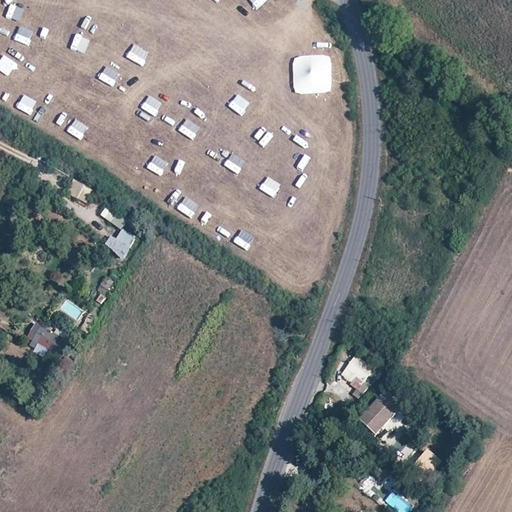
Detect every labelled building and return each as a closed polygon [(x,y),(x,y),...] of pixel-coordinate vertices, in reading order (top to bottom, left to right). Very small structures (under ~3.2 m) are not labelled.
[(297,0),(297,1),(313,8),(316,0),(297,0)] [(88,203),(94,189),(74,180),(68,194),(88,203)] [(110,202),(101,214),(123,229),(132,217),(110,202)] [(115,237),(113,235),(106,242),(121,256),(145,230),(132,218),(115,237)] [(27,338),(32,341),(42,326),(37,323),(27,338)] [(32,341),(30,346),(40,352),(43,347),(56,355),(65,340),(42,326),(32,341)] [(369,377),(375,382),(381,374),(375,370),(373,371),(356,360),(347,371),(364,383),(369,377)] [(435,411),(419,400),(422,395),(400,382),(395,390),(401,394),(400,397),(409,402),(408,404),(414,408),(412,412),(421,417),(422,414),(431,419),(435,411)] [(372,422),(376,426),(395,408),(388,399),(381,404),(376,399),(385,391),(388,395),(391,392),(387,388),(385,390),(381,385),(362,403),(363,406),(366,403),(369,406),(363,411),(366,416),(364,418),(369,424),(372,422)] [(394,428),(403,419),(397,413),(376,434),(383,441),(385,439),(403,457),(413,447),(394,428)] [(416,467),(430,471),(433,462),(419,457),(416,467)]
